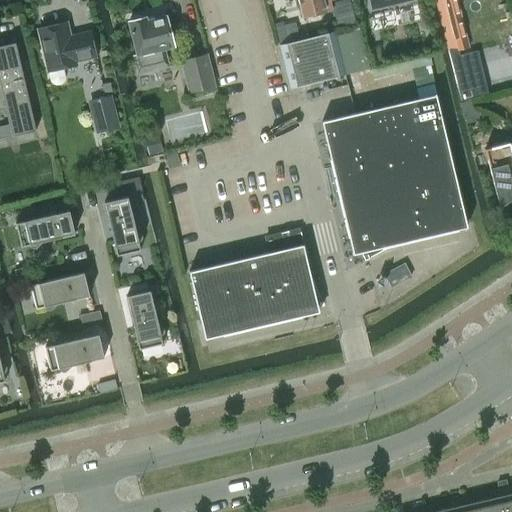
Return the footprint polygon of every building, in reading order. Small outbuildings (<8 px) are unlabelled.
[(298,0),(302,17),(331,9),(328,0),(298,0)] [(468,46),(456,0),(443,0),(455,49),(468,46)] [(297,38),(291,13),(273,17),(280,42),(297,38)] [(173,46),(165,16),(146,21),(145,17),(143,18),(139,15),(133,17),(130,21),(128,22),(136,54),(133,55),(137,74),(168,66),(164,49),(173,46)] [(37,29),(47,71),(76,65),(75,62),(96,57),(90,31),(70,36),(66,22),(37,29)] [(344,75),(333,31),(280,45),(279,45),(294,88),(344,75)] [(36,131),(19,62),(15,42),(0,45),(0,110),(5,109),(9,124),(0,125),(0,138),(12,136),(36,131)] [(483,95),(475,63),(459,67),(455,49),(449,51),(453,68),(461,100),(483,95)] [(189,93),(214,86),(207,55),(181,62),(189,93)] [(110,83),(102,85),(105,98),(110,97),(113,96),(110,83)] [(321,121),(344,218),(347,232),(352,254),(360,252),(364,260),(396,244),(466,227),(435,94),(353,114),(321,121)] [(117,126),(110,97),(105,98),(90,102),(97,131),(117,126)] [(471,101),(461,103),(463,114),(474,111),(471,101)] [(143,136),(149,156),(163,152),(158,133),(143,136)] [(511,155),(509,142),(484,148),(499,207),(500,206),(499,201),(511,198),(510,184),(511,182),(511,155)] [(179,165),(176,151),(164,154),(168,168),(179,165)] [(138,177),(116,182),(119,194),(141,189),(138,177)] [(104,202),(116,255),(140,250),(138,242),(139,241),(140,241),(141,239),(142,238),(142,237),(142,236),(141,235),(141,234),(135,228),(127,196),(104,202)] [(15,223),(21,246),(29,244),(29,245),(30,246),(31,247),(32,248),(33,248),(34,248),(36,247),(37,247),(43,241),(74,234),(69,210),(15,223)] [(323,304),(309,271),(299,228),(299,227),(263,235),(263,236),(267,253),(188,271),(204,338),(319,312),(317,306),(323,304)] [(390,281),(411,274),(407,262),(386,269),(390,281)] [(28,266),(14,269),(16,279),(31,275),(28,266)] [(30,285),(36,308),(44,306),(44,307),(45,308),(45,309),(46,309),(47,310),(48,310),(50,310),(51,309),(57,303),(89,296),(83,272),(30,285)] [(126,295),(139,349),(162,343),(160,335),(162,334),(163,334),(163,333),(164,332),(164,331),(164,330),(164,329),(163,328),(163,327),(157,322),(149,290),(126,295)] [(99,310),(80,315),(83,328),(103,324),(99,310)] [(45,346),(50,370),(58,368),(59,369),(60,371),(61,371),(62,372),(64,372),(65,371),(66,371),(72,365),(104,357),(98,334),(45,346)] [(115,379),(98,383),(99,392),(117,388),(115,379)] [(413,509),(413,511),(511,511),(511,492),(509,493),(507,487),(488,491),(489,498),(471,502),(470,495),(450,500),(452,507),(434,511),(432,504),(413,509)]
